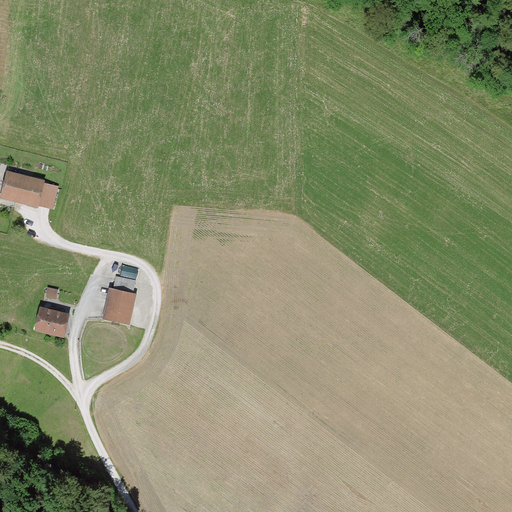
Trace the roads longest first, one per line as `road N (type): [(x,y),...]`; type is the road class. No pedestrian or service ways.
road 1 (track): [(81,397),(146,343),(153,278),(133,257),(51,240),(35,213)]
road 2 (track): [(81,397),(74,339),(107,252)]
road 3 (track): [(133,511),(81,397)]
